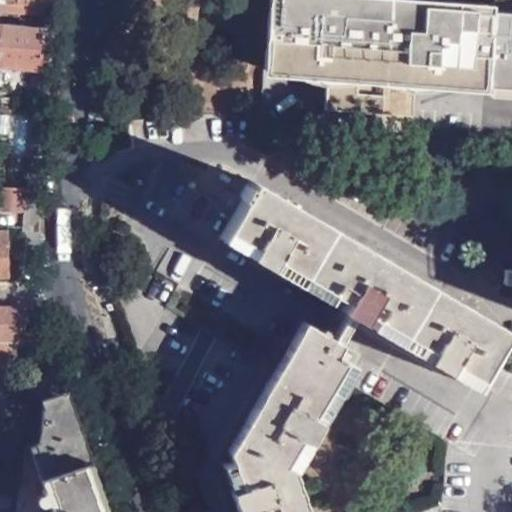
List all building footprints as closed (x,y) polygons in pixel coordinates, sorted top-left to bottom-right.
[(511,0),(485,0),(485,10),(360,0),(261,0),(255,80),(318,85),(316,114),(403,120),(405,91),(479,97),(480,91),(511,92),(511,0)] [(5,4),(0,4),(0,11),(44,15),(45,7),(14,5),(5,4)] [(0,66),(39,72),(43,29),(0,23),(0,66)] [(508,328),(254,181),(251,186),(247,184),(239,197),(243,199),(220,239),(257,260),(327,301),(333,292),(340,296),(349,302),(344,310),(438,364),(474,385),(508,328)] [(0,210),(25,212),(27,189),(0,187),(0,210)] [(0,276),(8,276),(8,230),(0,229),(0,276)] [(21,341),(22,307),(0,307),(0,361),(2,361),(3,340),(21,341)] [(306,511),(291,469),(354,366),(335,355),(341,344),(305,323),(263,392),(228,451),(232,462),(223,465),(238,511),(306,511)] [(12,407),(19,411),(20,405),(13,401),(12,407)] [(28,407),(13,511),(100,511),(62,402),(41,409),(28,407)] [(0,507),(6,508),(8,485),(0,484),(0,507)]
